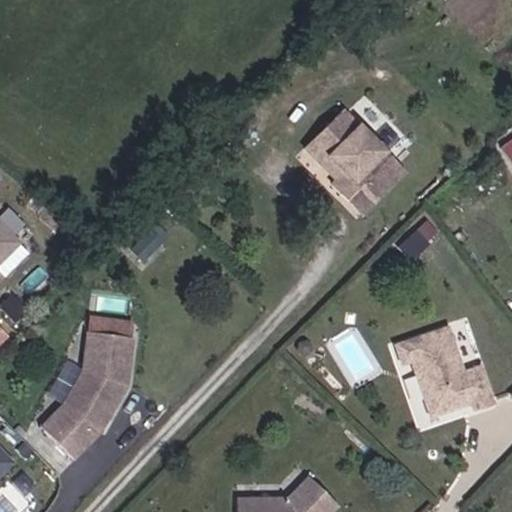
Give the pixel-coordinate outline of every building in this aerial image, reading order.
[(309,147),(333,170),(350,185),(341,195),(348,202),(363,216),(403,172),(366,139),(339,114),(309,147)] [(0,204),(2,203),(0,201),(0,261),(23,239),(0,215),(0,204)] [(413,258),(433,231),(420,221),(399,248),(413,258)] [(157,258),(174,240),(161,229),(144,247),(157,258)] [(33,250),(23,239),(0,261),(0,267),(7,275),(33,250)] [(0,345),(13,332),(0,318),(0,345)] [(499,400),(486,365),(468,371),(451,327),(401,347),(408,363),(417,360),(433,400),(453,409),(465,405),(468,398),(477,395),(481,407),(499,400)] [(79,389),(63,411),(44,435),(55,446),(74,463),(109,425),(129,385),(130,372),(134,337),(110,333),(90,330),(85,356),(79,389)] [(64,359),(49,395),(65,402),(80,366),(64,359)] [(0,477),(18,460),(0,441),(0,477)] [(340,511),(314,483),(294,503),(246,499),(246,511),(340,511)]
